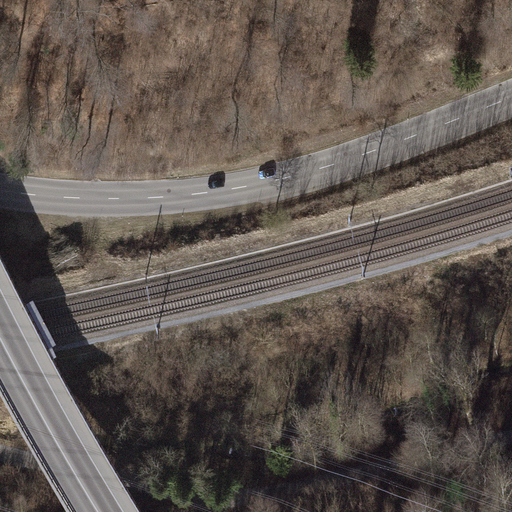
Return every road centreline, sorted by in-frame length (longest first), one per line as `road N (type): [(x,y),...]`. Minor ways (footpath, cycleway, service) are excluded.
road 1 (tertiary): [(511,96),(286,179),(121,199),(0,191)]
road 2 (track): [(0,453),(242,494),(511,438)]
road 3 (secondary): [(100,511),(0,334)]
